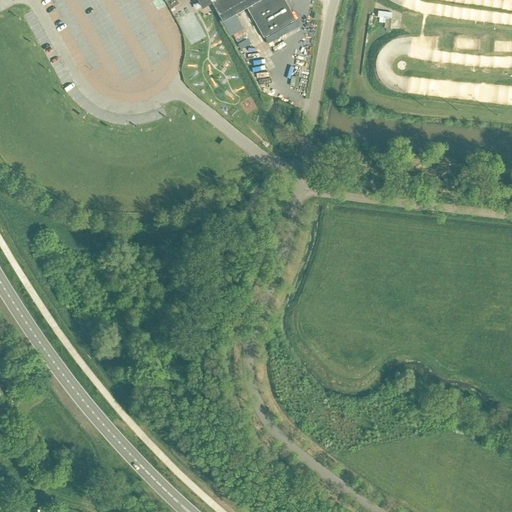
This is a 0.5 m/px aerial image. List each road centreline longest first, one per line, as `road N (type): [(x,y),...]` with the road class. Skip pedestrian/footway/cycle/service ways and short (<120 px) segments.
road 1 (unclassified): [(297,191),(282,257),(250,335),(252,392),(286,444),(376,511)]
road 2 (primary): [(189,511),(103,426),(0,282)]
road 3 (unclassified): [(297,191),(511,216)]
road 4 (unclassified): [(334,0),(297,191)]
